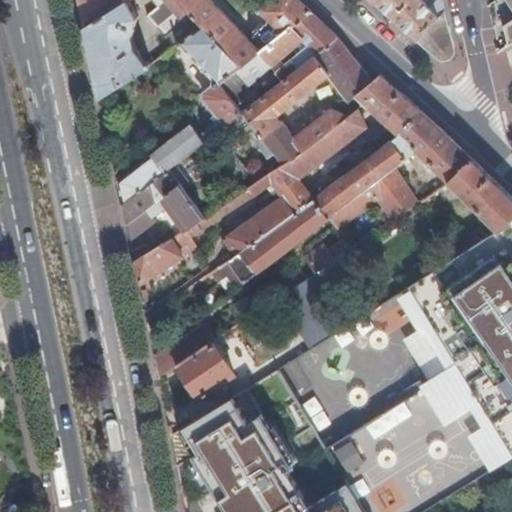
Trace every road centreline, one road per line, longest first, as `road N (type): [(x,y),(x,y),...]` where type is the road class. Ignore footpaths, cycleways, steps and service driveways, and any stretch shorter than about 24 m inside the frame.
road 1 (primary): [(134,511),(37,32)]
road 2 (primary): [(0,158),(72,511)]
road 3 (tertiary): [(488,133),(335,0)]
road 4 (residential): [(462,0),(488,133)]
